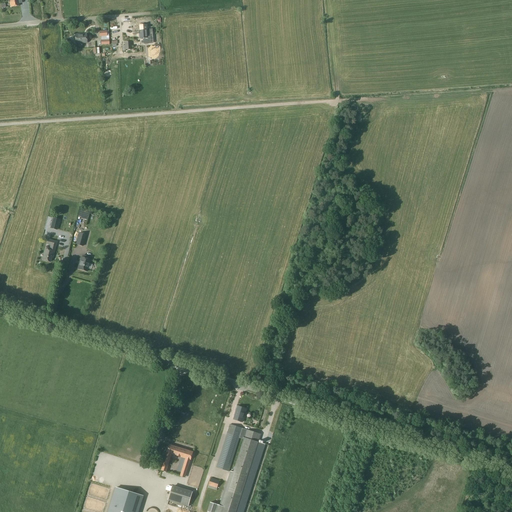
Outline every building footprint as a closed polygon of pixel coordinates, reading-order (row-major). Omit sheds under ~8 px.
[(139,30),(138,30),(138,39),(147,38),(147,37),(149,37),(149,34),(147,34),(146,24),(139,25),(139,30)] [(86,34),(75,35),(75,43),(87,43),(86,34)] [(53,217),(50,228),(57,230),(59,219),(53,217)] [(86,235),(79,233),(76,245),(83,247),(86,235)] [(53,256),(57,242),(48,240),(47,244),(51,245),(50,251),(45,249),(43,260),(50,262),(52,255),(53,256)] [(88,272),(92,259),(82,256),(79,269),(88,272)] [(242,422),(246,409),(238,406),(234,419),(242,422)] [(229,471),(241,429),(230,425),(217,467),(229,471)] [(234,511),(259,434),(243,429),(240,438),(244,439),(223,508),(210,504),(207,511),(234,511)] [(271,478),(281,440),(270,438),(260,475),(271,478)] [(186,477),(193,452),(169,445),(162,470),(166,472),(171,454),(187,459),(181,476),(186,477)] [(141,469),(137,481),(161,488),(164,479),(148,474),(149,471),(141,469)] [(217,488),(219,482),(211,479),(209,485),(217,488)] [(252,488),(260,490),(262,482),(254,480),(252,488)] [(140,511),(146,495),(113,486),(104,511),(140,511)] [(188,507),(192,493),(173,487),(168,500),(188,507)]
